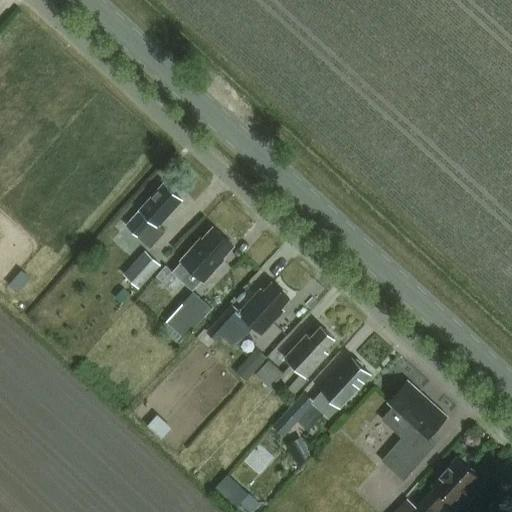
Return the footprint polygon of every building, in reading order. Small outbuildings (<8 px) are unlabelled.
[(166,184),(128,226),(151,247),(165,232),(159,227),(183,201),(166,184)] [(222,258),(233,246),(215,229),(203,242),(202,241),(175,270),(185,279),(193,270),(205,280),(224,260),(222,258)] [(145,252),(124,275),(140,290),(161,266),(145,252)] [(18,291),(29,276),(21,270),(10,284),(18,291)] [(261,288),(241,310),(232,302),(209,327),(219,336),(224,331),(237,343),(255,324),(263,332),(284,308),(281,306),(290,296),(273,281),(264,290),(261,288)] [(194,290),(166,321),(185,339),(214,308),(194,290)] [(302,374),(284,393),(291,399),(309,380),(307,377),(329,353),(325,349),(334,339),(322,328),(312,338),(309,335),(287,359),(302,374)] [(266,358),(256,349),(236,372),(246,381),(266,358)] [(322,391),(313,401),(321,408),(327,402),(331,406),(335,402),(343,409),(374,375),(353,357),(322,391)] [(420,391),(429,382),(401,357),(375,386),(390,400),(387,403),(392,407),(381,419),(402,438),(381,461),(404,481),(437,445),(429,438),(448,417),(420,391)] [(284,373),(268,360),(255,375),(270,389),(284,373)] [(309,405),(299,396),(286,411),(296,419),(309,405)] [(296,461),(309,453),(300,437),(287,445),(296,461)] [(408,499),(396,511),(434,511),(447,498),(453,504),(460,496),(470,505),(479,496),(468,486),(477,476),(457,458),(433,486),(434,487),(416,507),(408,499)] [(215,487),(228,498),(239,484),(226,473),(215,487)] [(242,484),(229,498),(243,511),(252,511),(261,503),(242,484)]
